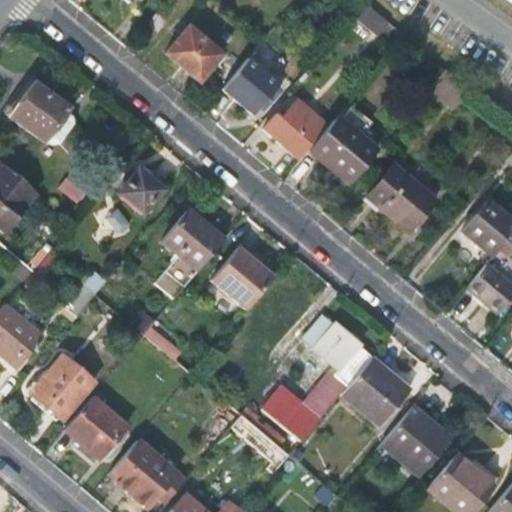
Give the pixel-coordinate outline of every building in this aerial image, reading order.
[(364,2),(353,15),(378,36),(389,23),(364,2)] [(197,79),(209,64),(218,53),(185,26),(165,53),(197,79)] [(276,83),(247,57),(220,88),(251,114),(276,83)] [(424,67),(437,78),(444,70),(431,58),(424,67)] [(437,78),(428,88),(452,109),(468,89),(444,70),(437,78)] [(64,110),(30,86),(6,118),(40,143),(64,110)] [(323,123),(294,98),(279,117),(273,113),(261,127),(294,156),(323,123)] [(351,136),(332,120),(306,150),(334,173),(341,164),(354,175),(375,151),(360,139),(362,136),(356,131),(351,136)] [(434,198),(393,163),(366,195),(407,230),(434,198)] [(0,229),(3,232),(35,193),(0,164),(0,229)] [(162,190),(137,169),(117,194),(142,215),(162,190)] [(459,231),(490,257),(511,231),(511,221),(486,200),(459,231)] [(154,284),(172,299),(211,252),(221,241),(185,211),(158,242),(176,257),(154,284)] [(245,309),(273,276),(249,257),(253,253),(241,242),(210,280),(245,309)] [(511,291),(511,290),(483,265),(463,288),(493,314),(511,291)] [(96,275),(86,287),(94,294),(105,282),(96,275)] [(64,308),(75,317),(94,294),(86,287),(84,285),(64,308)] [(0,309),(0,357),(11,366),(27,347),(32,351),(42,339),(3,306),(0,309)] [(144,315),(133,327),(143,335),(149,327),(153,322),(144,315)] [(331,324),(322,317),(318,321),(327,328),(331,324)] [(311,347),(350,380),(366,362),(370,357),(331,324),(327,328),(318,321),(306,335),(315,342),(311,347)] [(177,351),(149,327),(143,335),(172,359),(177,351)] [(302,340),(311,347),(315,342),(306,335),(302,340)] [(16,371),(32,351),(27,347),(11,366),(16,371)] [(91,379),(64,356),(33,393),(61,416),(91,379)] [(390,382),(366,362),(350,380),(338,394),(377,428),(408,391),(393,379),(390,382)] [(261,406),(292,432),(299,438),(319,414),(280,382),(261,406)] [(126,426),(91,397),(63,429),(98,459),(126,426)] [(246,404),(237,414),(239,415),(247,405),(246,404)] [(294,445),(286,438),(267,422),(265,424),(257,418),(258,415),(247,405),(239,415),(286,456),(295,445),(294,445)] [(449,439),(411,406),(379,444),(417,476),(449,439)] [(292,432),(286,438),(294,445),(299,438),(292,432)] [(175,474),(136,441),(112,469),(121,477),(117,482),(146,507),(155,496),(175,474)] [(467,511),(490,486),(453,454),(425,487),(453,511),(467,511)] [(175,474),(155,496),(165,504),(184,481),(175,474)] [(511,511),(511,479),(484,511),(511,511)] [(207,511),(184,492),(167,511),(207,511)]
